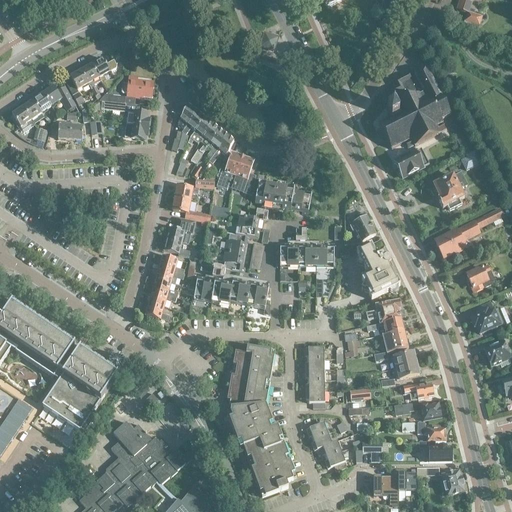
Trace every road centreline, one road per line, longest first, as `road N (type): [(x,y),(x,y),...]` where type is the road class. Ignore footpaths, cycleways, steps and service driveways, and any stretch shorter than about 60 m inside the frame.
road 1 (tertiary): [(474,437),(441,329),(339,127)]
road 2 (residential): [(511,202),(412,26)]
road 3 (residential): [(117,332),(142,264),(162,150)]
road 4 (residential): [(162,150),(43,159),(0,131)]
road 5 (residential): [(319,500),(292,430),(290,338)]
road 6 (residential): [(240,511),(208,434),(160,370)]
road 7 (residential): [(0,105),(92,48),(132,41)]
road 8 (unknown): [(21,511),(63,463),(38,449),(0,483)]
road 9 (tertiary): [(339,127),(273,0)]
road 10 (residential): [(117,332),(0,252)]
road 11 (tertiary): [(27,58),(142,0)]
road 12 (residential): [(160,370),(196,338),(275,338)]
road 13 (residential): [(293,227),(275,230),(275,338)]
road 14 (residential): [(339,127),(412,26)]
